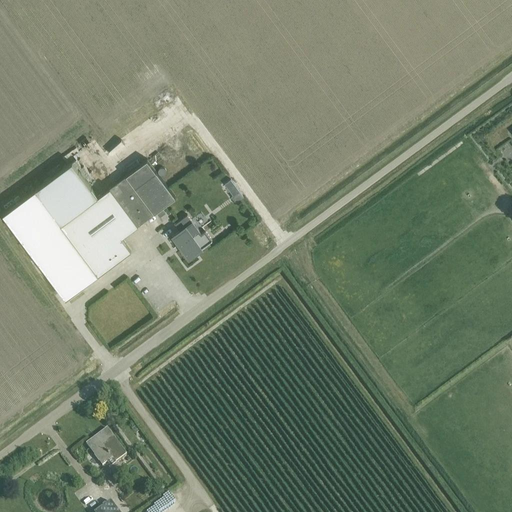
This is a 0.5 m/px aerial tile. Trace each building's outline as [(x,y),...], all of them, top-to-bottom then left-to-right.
[(143,87),(144,86),(149,92),(166,79),(153,63),(135,76),(143,87)] [(154,105),(124,125),(127,130),(117,138),(122,146),(160,120),(154,112),(158,109),(154,105)] [(110,186),(110,187),(138,224),(175,197),(147,159),(110,186)] [(72,161),(35,189),(61,223),(97,196),(72,161)] [(110,187),(61,223),(98,274),(131,249),(121,237),(138,224),(110,187)] [(3,213),(66,298),(98,274),(61,223),(35,189),(3,213)] [(181,230),(173,235),(189,257),(196,252),(198,253),(209,245),(208,243),(212,240),(205,231),(201,234),(187,215),(175,223),(181,230)] [(136,276),(128,282),(149,311),(166,299),(160,291),(165,287),(157,276),(153,279),(144,267),(146,266),(138,254),(118,269),(124,278),(133,272),(136,276)] [(86,444),(89,449),(102,466),(112,458),(115,463),(126,454),(107,429),(86,444)] [(117,511),(110,502),(96,511),(117,511)]
